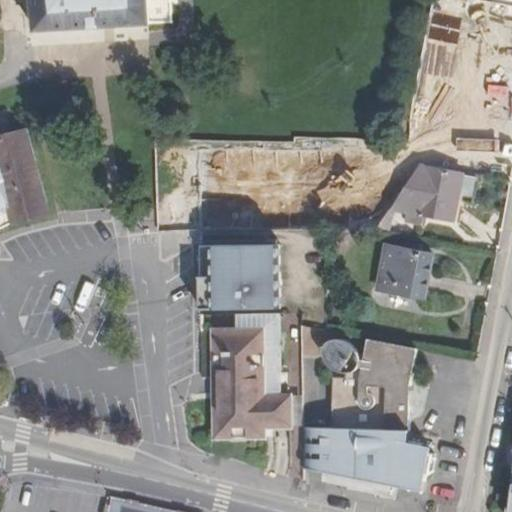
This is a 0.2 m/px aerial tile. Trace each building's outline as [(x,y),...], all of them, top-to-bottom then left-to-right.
[(149,22),(147,0),(32,0),(34,30),(149,22)] [(503,125),(511,52),(511,5),(470,0),(462,0),(448,118),(503,125)] [(27,133),(0,139),(0,159),(1,162),(18,222),(52,219),(27,133)] [(254,150),(177,152),(179,211),(256,209),(254,150)] [(0,225),(18,222),(0,159),(0,225)] [(455,222),(465,173),(419,165),(388,208),(409,212),(408,221),(424,225),(426,216),(455,222)] [(398,273),(380,269),(378,286),(422,295),(432,254),(413,250),(414,243),(404,241),(403,247),(398,273)] [(398,273),(403,247),(385,244),(380,269),(398,273)] [(196,249),(198,313),(278,308),(277,245),(196,249)] [(226,383),(228,441),(275,440),(275,430),(288,430),(288,400),(277,400),(275,319),(236,319),(236,334),(212,335),(213,382),(226,383)] [(290,319),(275,319),(277,400),(288,400),(293,400),(290,319)] [(352,434),(370,339),(366,339),(362,361),(357,358),(351,348),(340,341),(333,338),(326,341),(325,347),(327,354),(331,360),(339,366),(347,371),(346,375),(334,374),(329,424),(301,421),(302,463),(320,466),(345,473),(352,434)] [(397,431),(407,432),(403,387),(408,385),(416,349),(370,339),(352,434),(345,473),(417,489),(420,474),(427,476),(431,455),(413,450),(414,444),(407,441),(396,439),(397,431)] [(226,383),(213,382),(214,442),(228,441),(226,383)] [(407,441),(407,432),(397,431),(396,439),(407,441)] [(189,511),(110,497),(107,511),(189,511)]
